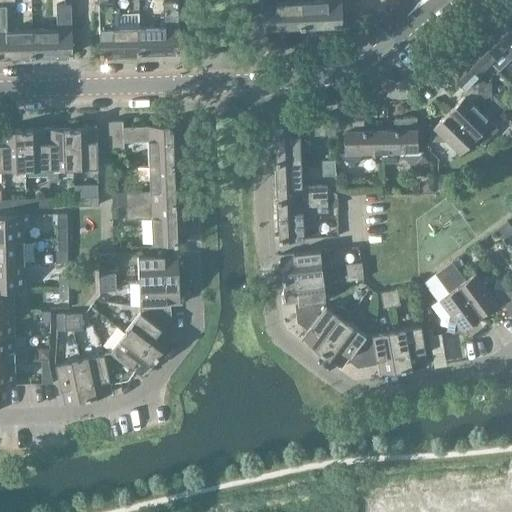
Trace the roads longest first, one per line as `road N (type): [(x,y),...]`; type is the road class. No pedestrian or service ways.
road 1 (residential): [(511,349),(491,364),(355,389),(283,340),(272,323),(259,83)]
road 2 (residential): [(186,87),(195,325),(155,388),(119,404),(0,422)]
road 3 (tertiary): [(0,90),(186,87)]
road 4 (tertiary): [(408,14),(331,68),(259,83)]
